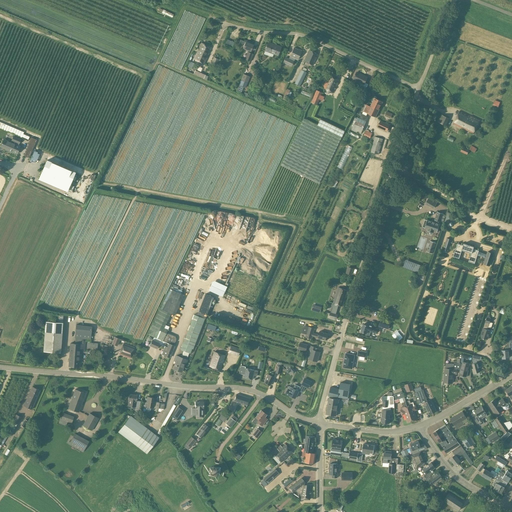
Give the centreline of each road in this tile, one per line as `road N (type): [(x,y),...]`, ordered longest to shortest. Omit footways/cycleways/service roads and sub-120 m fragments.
road 1 (residential): [(317,422),(238,388),(0,366)]
road 2 (unclassified): [(317,422),(392,164)]
road 3 (unclassified): [(418,88),(311,38),(209,16)]
